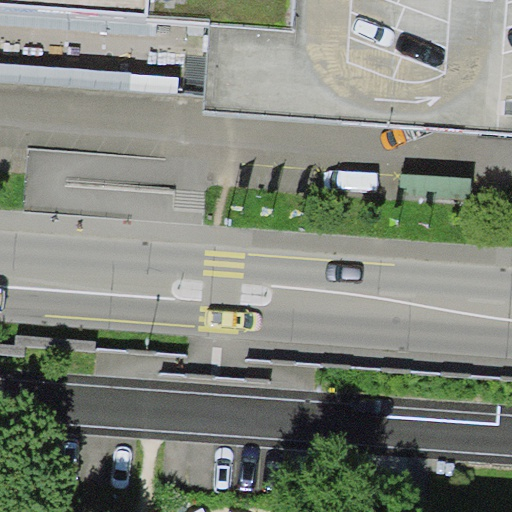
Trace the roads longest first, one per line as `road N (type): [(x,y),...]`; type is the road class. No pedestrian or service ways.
road 1 (residential): [(0,388),(511,426)]
road 2 (primary): [(511,305),(0,272)]
